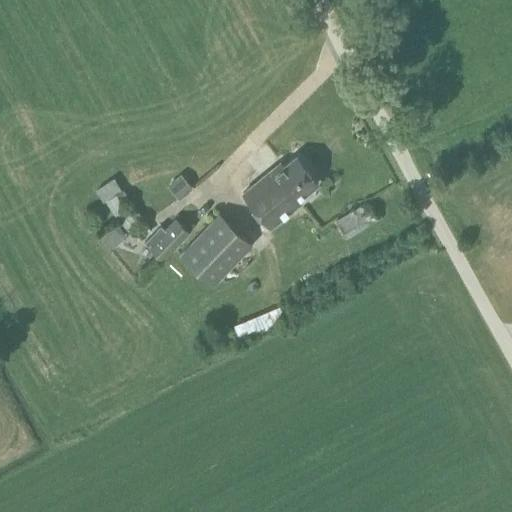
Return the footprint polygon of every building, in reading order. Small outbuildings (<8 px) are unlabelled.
[(243,193),(271,227),(302,202),(299,198),(317,183),(296,155),(277,171),(274,167),(243,193)] [(192,185),(180,170),(167,180),(180,195),(192,185)] [(103,202),(105,201),(121,190),(114,179),(96,191),(103,202)] [(126,230),(129,234),(126,236),(132,245),(151,231),(145,223),(146,222),(123,188),(121,190),(105,201),(117,218),(126,230)] [(378,219),(367,201),(336,220),(346,239),(378,219)] [(482,213),(496,236),(511,225),(511,223),(500,203),(482,213)] [(252,244),(220,214),(181,255),(214,285),(252,244)] [(126,230),(117,218),(101,231),(110,243),(126,230)] [(161,226),(145,244),(162,260),(188,232),(175,220),(166,230),(161,226)] [(276,326),(270,311),(246,319),(253,335),(276,326)]
